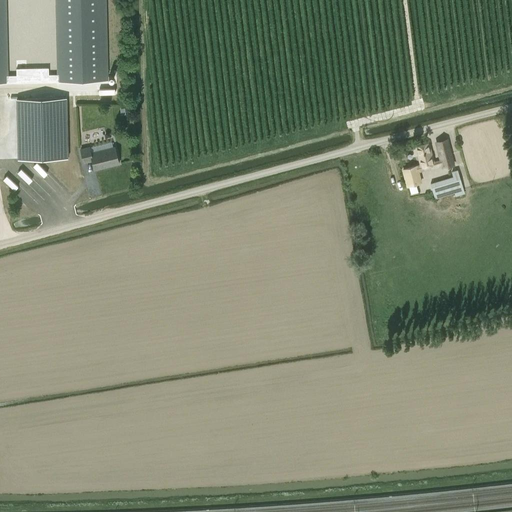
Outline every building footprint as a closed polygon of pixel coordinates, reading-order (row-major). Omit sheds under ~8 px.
[(0,0),(0,82),(8,82),(6,0),(0,0)] [(55,0),(57,81),(108,80),(106,0),(55,0)] [(67,98),(26,98),(26,115),(46,115),(46,158),(66,158),(67,98)] [(447,140),(436,143),(442,167),(454,165),(447,140)] [(428,143),(415,147),(420,165),(422,171),(431,168),(430,164),(434,163),(433,161),(428,143)] [(114,146),(91,153),(90,146),(79,148),(84,163),(91,161),(94,170),(119,163),(114,146)] [(421,181),(418,172),(417,166),(402,170),(407,185),(421,181)] [(452,176),(430,183),(435,198),(455,193),(456,196),(464,193),(457,169),(451,171),(452,176)]
